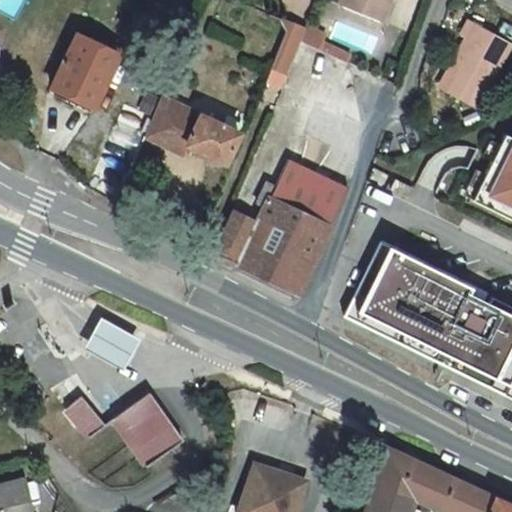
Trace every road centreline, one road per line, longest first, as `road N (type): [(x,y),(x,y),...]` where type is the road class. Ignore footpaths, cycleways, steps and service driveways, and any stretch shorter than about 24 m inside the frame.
road 1 (secondary): [(511,440),(64,230),(0,184)]
road 2 (secondary): [(0,240),(511,480)]
road 3 (unknown): [(446,0),(367,200)]
road 4 (unknown): [(367,200),(511,272)]
road 5 (unknown): [(367,200),(307,344)]
